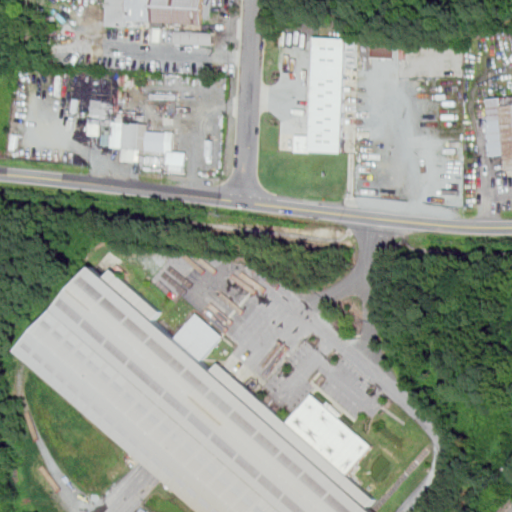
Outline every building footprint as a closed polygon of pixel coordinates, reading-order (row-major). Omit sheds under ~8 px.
[(109,0),(109,25),(129,26),(129,22),(205,25),(205,0),(109,0)] [(177,44),(215,44),(215,30),(177,30),(177,44)] [(360,37),(317,36),(313,135),(298,134),(297,151),(345,153),(348,66),(359,67),(360,37)] [(374,58),(396,58),(396,44),(374,44),(374,58)] [(492,155),(508,155),(508,170),(511,169),(511,95),(489,96),(492,155)] [(176,132),(150,130),(150,124),(105,121),(103,146),(127,148),(126,160),(136,160),(137,150),(175,152),(176,132)] [(18,349),(208,511),(376,511),(369,506),(378,497),(352,475),(376,446),(314,394),(291,422),(222,362),(216,370),(206,360),(226,336),(200,313),(180,336),(158,318),(164,310),(113,268),(106,275),(92,265),(18,349)]
